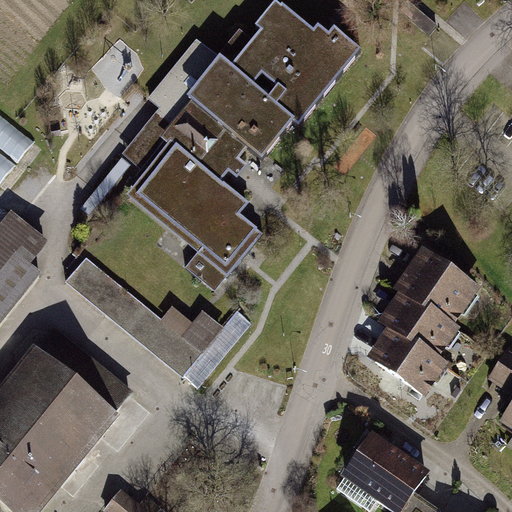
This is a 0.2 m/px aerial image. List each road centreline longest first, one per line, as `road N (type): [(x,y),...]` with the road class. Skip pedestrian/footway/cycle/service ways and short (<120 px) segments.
road 1 (residential): [(307,377),(346,269),(439,103),(511,19)]
road 2 (residential): [(307,377),(446,453),(506,511)]
road 3 (residential): [(261,511),(307,377)]
